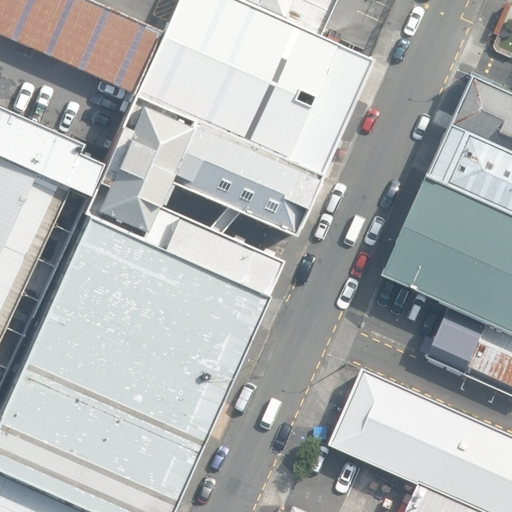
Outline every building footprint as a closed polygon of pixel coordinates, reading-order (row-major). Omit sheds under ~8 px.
[(166,32),(94,0),(0,0),(0,29),(136,92),(140,94),(166,32)] [(369,54),(239,0),(179,0),(166,32),(140,94),(316,172),(369,54)] [(334,0),(257,0),(320,31),(334,0)] [(511,95),(469,76),(451,121),(511,147),(511,95)] [(140,94),(136,92),(84,212),(265,294),(283,257),(160,203),(172,179),(292,234),(316,172),(140,94)] [(102,157),(0,108),(0,150),(90,189),(102,157)] [(511,147),(451,121),(429,172),(511,207),(511,147)] [(0,382),(81,194),(0,159),(0,382)] [(511,208),(429,172),(384,270),(454,304),(511,331),(511,208)] [(174,511),(265,294),(84,212),(0,414),(0,468),(100,511),(174,511)] [(511,331),(454,304),(428,355),(511,388),(511,331)] [(511,511),(511,441),(363,372),(328,444),(419,484),(482,511),(511,511)] [(82,511),(0,473),(0,511),(82,511)] [(482,511),(419,484),(407,511),(482,511)]
